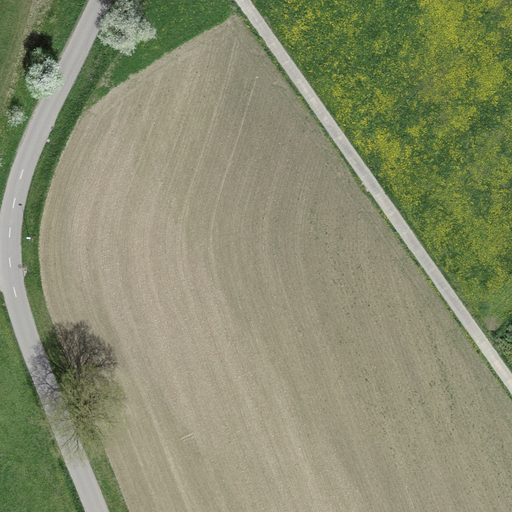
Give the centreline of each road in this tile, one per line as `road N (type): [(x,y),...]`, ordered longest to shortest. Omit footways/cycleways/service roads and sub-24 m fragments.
road 1 (unclassified): [(98,511),(1,260),(22,162),(98,0)]
road 2 (track): [(511,387),(238,0)]
